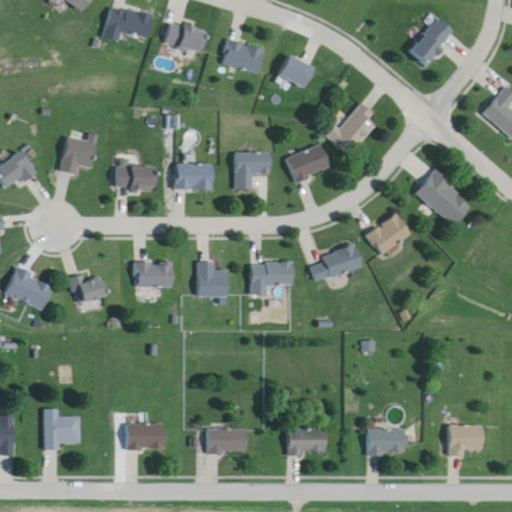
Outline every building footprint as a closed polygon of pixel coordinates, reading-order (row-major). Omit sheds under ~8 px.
[(93,0),(65,0),(81,14),(93,0)] [(147,39),(151,17),(109,9),(104,40),(119,42),(121,35),(147,39)] [(411,54),(429,68),(456,32),(438,19),(411,54)] [(199,57),(207,35),(172,22),(164,44),(199,57)] [(221,65),(257,76),(265,51),(229,40),(221,65)] [(278,76),(303,91),(315,72),(290,56),(278,76)] [(377,128),(369,121),(374,117),(360,104),(328,139),(349,158),(377,128)] [(88,142),(66,138),(60,173),(76,176),(78,167),(92,170),(97,137),(89,136),(88,142)] [(332,169),(322,146),(286,161),(296,185),(332,169)] [(38,175),(21,153),(0,168),(0,184),(6,192),(22,179),(26,185),(38,175)] [(270,154),(235,154),(235,192),(254,192),(254,177),(270,177),(270,154)] [(213,192),(213,166),(174,166),(174,192),(213,192)] [(116,169),(116,191),(155,191),(155,169),(116,169)] [(417,195),(456,229),(475,207),(436,173),(417,195)] [(412,239),(399,216),(366,235),(379,257),(412,239)] [(362,271),(357,250),(309,261),(314,283),(362,271)] [(136,264),(136,289),(173,289),(173,264),(136,264)] [(228,273),(214,273),(214,264),(197,264),(197,299),(228,299),(228,273)] [(267,288),(292,287),(292,264),(250,265),(250,297),(268,297),(267,288)] [(6,297),(44,313),(55,286),(17,271),(6,297)] [(74,281),(76,305),(106,302),(104,278),(74,281)] [(59,419),(59,412),(44,412),(44,452),(61,452),(61,446),(80,446),(80,419),(59,419)] [(15,417),(0,417),(0,458),(15,459),(15,417)] [(126,425),(126,452),(165,452),(165,425),(126,425)] [(484,427),(450,428),(450,459),(467,459),(467,453),(484,453),(484,427)] [(245,431),(206,431),(206,456),(245,456),(245,431)] [(325,431),(287,431),(287,457),(325,457),(325,431)] [(405,457),(405,431),(366,431),(366,457),(405,457)]
